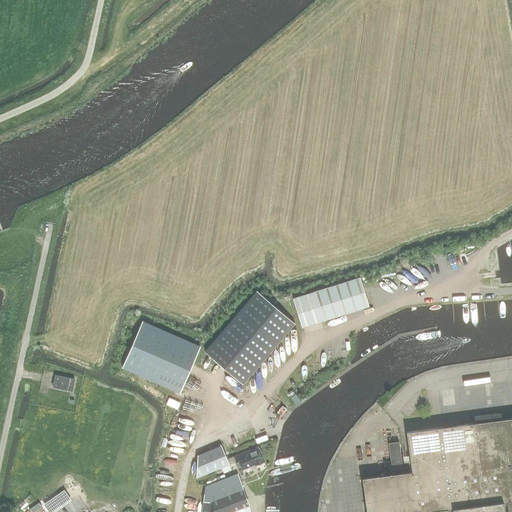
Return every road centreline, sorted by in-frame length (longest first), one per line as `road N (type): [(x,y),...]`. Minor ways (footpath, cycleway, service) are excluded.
road 1 (unclassified): [(0,455),(50,226)]
road 2 (unclassified): [(0,119),(52,94),(84,67),(101,0)]
road 3 (unclassified): [(386,413),(430,377),(511,364)]
